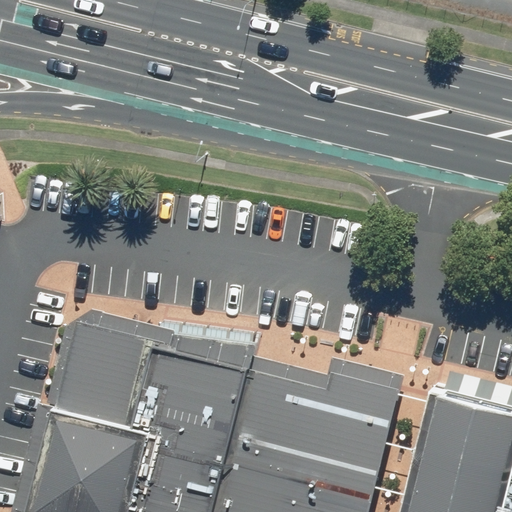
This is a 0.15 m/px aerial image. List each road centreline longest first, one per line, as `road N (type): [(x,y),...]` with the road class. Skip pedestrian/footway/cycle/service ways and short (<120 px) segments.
road 1 (secondary): [(134,0),(511,90)]
road 2 (secondary): [(511,164),(196,86)]
road 3 (secondary): [(196,86),(0,44)]
road 4 (primary): [(196,86),(0,102)]
